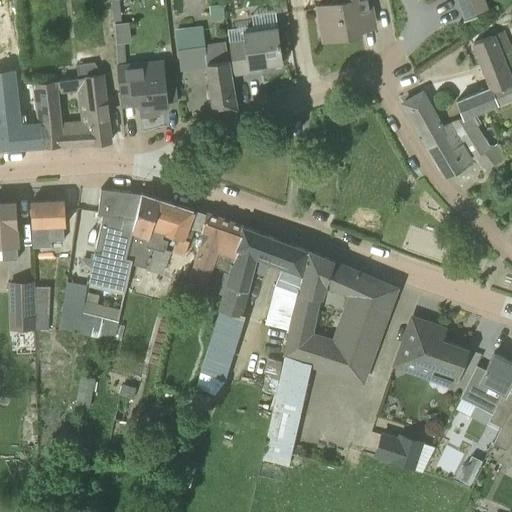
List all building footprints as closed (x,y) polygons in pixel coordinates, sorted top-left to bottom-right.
[(110,0),(112,24),(120,23),(118,0),(110,0)] [(316,6),(323,41),(345,37),(345,33),(361,30),(358,19),(374,16),(370,0),(344,0),(345,0),(316,6)] [(456,0),(464,19),(463,20),(464,21),(482,14),(488,11),(483,0),(456,0)] [(229,41),(234,75),(255,72),(254,66),(282,62),(277,26),(243,31),(244,39),(229,41)] [(180,68),(207,66),(214,114),(236,107),(224,44),(204,46),(202,28),(176,31),(180,68)] [(473,42),(491,86),(491,88),(511,80),(506,69),(511,66),(511,51),(504,32),(473,42)] [(115,43),(116,51),(125,50),(125,43),(115,43)] [(120,94),(133,93),(134,102),(138,105),(140,105),(142,116),(158,114),(157,108),(167,107),(164,80),(161,81),(159,60),(117,65),(120,94)] [(11,63),(13,81),(0,82),(0,149),(30,147),(29,127),(28,121),(19,123),(14,86),(23,85),(21,61),(11,63)] [(102,74),(100,74),(95,62),(75,64),(76,78),(54,81),(61,145),(110,141),(102,74)] [(456,100),(462,117),(511,96),(511,66),(506,69),(511,80),(491,88),(491,86),(456,100)] [(23,85),(28,121),(29,127),(30,147),(61,145),(54,81),(50,81),(23,85)] [(403,102),(430,147),(449,138),(442,125),(423,92),(403,102)] [(449,138),(430,147),(448,175),(464,167),(475,158),(485,170),(504,155),(496,144),(493,146),(487,145),(470,116),(464,119),(462,117),(442,125),(449,138)] [(133,229),(142,192),(101,188),(98,213),(103,214),(91,269),(128,277),(131,264),(132,259),(126,258),(133,229)] [(132,259),(131,264),(147,269),(162,274),(170,251),(164,249),(156,246),(162,229),(159,229),(163,217),(155,215),(161,198),(142,192),(133,229),(126,258),(132,259)] [(177,236),(172,250),(185,254),(189,240),(181,238),(192,208),(161,198),(155,215),(163,217),(159,229),(162,229),(156,246),(164,249),(168,238),(177,236)] [(65,224),(64,199),(30,201),(33,247),(51,246),(51,240),(64,240),(63,224),(65,224)] [(0,203),(0,244),(1,245),(2,259),(17,259),(15,229),(14,203),(0,203)] [(212,264),(226,269),(237,223),(206,213),(204,212),(199,231),(202,232),(202,239),(188,282),(204,287),(212,264)] [(265,322),(290,329),(291,329),(308,250),(237,223),(226,269),(228,269),(216,309),(219,310),(205,355),(229,363),(245,314),(240,313),(255,255),(282,265),(276,278),(265,322)] [(290,329),(285,356),(310,364),(362,381),(396,287),(359,271),(308,250),(291,329),(290,329)] [(81,260),(80,268),(91,270),(92,258),(85,257),(81,260)] [(34,287),(34,280),(8,281),(10,330),(35,330),(34,287)] [(178,305),(185,287),(176,283),(169,301),(178,305)] [(49,287),(34,287),(35,330),(47,331),(49,287)] [(62,312),(60,328),(77,332),(111,341),(117,320),(82,311),(81,315),(62,312)] [(397,362),(431,374),(434,366),(457,374),(466,347),(465,347),(464,347),(440,339),(442,331),(445,332),(446,331),(424,324),(425,318),(413,314),(406,335),(397,362)] [(489,419),(503,426),(505,421),(504,420),(511,404),(500,398),(503,392),(505,393),(511,378),(511,361),(494,352),(484,370),(475,366),(459,397),(492,414),(489,419)] [(94,378),(79,376),(74,405),(89,408),(94,378)] [(134,398),(137,386),(122,382),(119,394),(134,398)] [(301,403),(276,398),(266,448),(290,454),(301,403)] [(169,407),(161,404),(156,423),(164,425),(169,407)] [(505,421),(503,426),(494,443),(503,449),(511,432),(511,404),(504,420),(505,421)] [(405,440),(398,438),(382,433),(375,455),(413,467),(421,442),(406,437),(405,440)] [(287,466),(290,454),(266,448),(263,460),(287,466)] [(470,484),(474,475),(464,469),(459,479),(470,484)]
